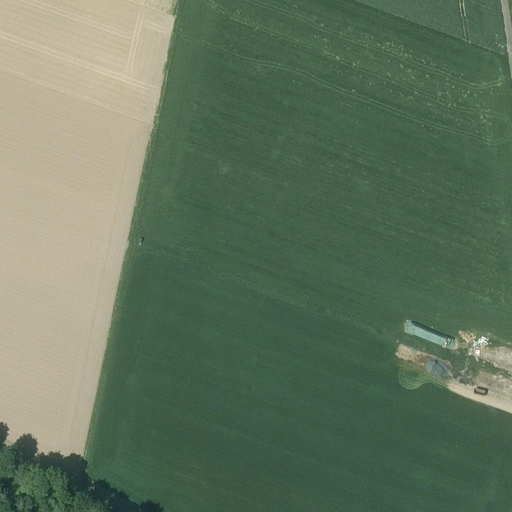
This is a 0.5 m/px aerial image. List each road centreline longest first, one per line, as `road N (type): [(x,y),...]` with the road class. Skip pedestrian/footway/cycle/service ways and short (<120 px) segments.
road 1 (track): [(177,0),(124,255),(511,383)]
road 2 (track): [(73,511),(124,255)]
